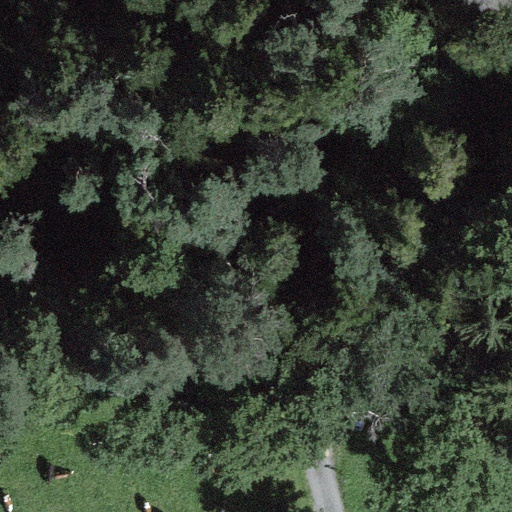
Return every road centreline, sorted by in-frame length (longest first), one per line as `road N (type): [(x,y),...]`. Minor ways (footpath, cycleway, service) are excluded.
road 1 (unclassified): [(511,390),(0,374)]
road 2 (track): [(331,511),(307,386)]
